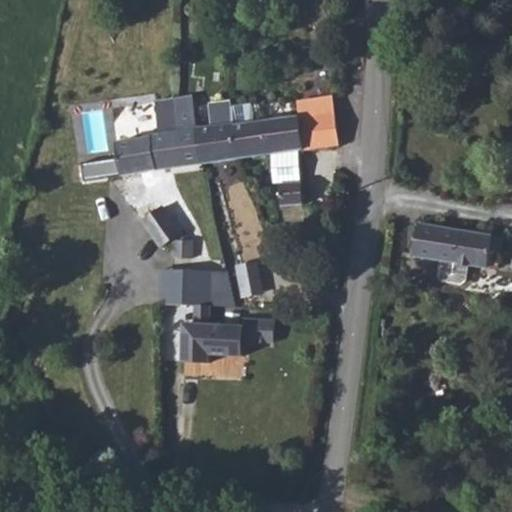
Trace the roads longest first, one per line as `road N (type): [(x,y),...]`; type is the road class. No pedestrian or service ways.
road 1 (unclassified): [(329,511),(379,96),(377,0)]
road 2 (track): [(329,510),(0,481)]
